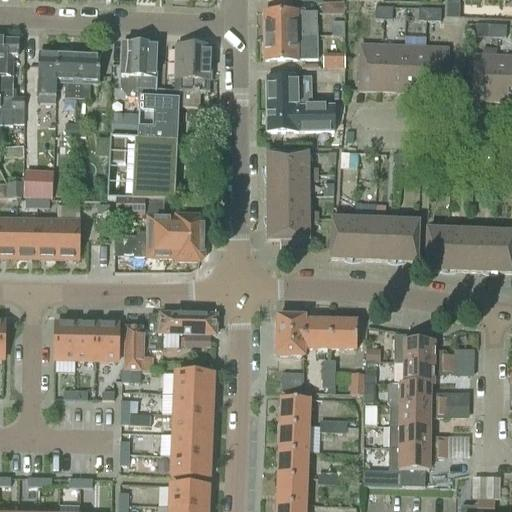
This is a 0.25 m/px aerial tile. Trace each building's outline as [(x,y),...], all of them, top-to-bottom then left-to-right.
[(343,4),(320,5),(321,17),(345,16),(343,4)] [(459,7),(446,6),(445,20),(458,21),(459,7)] [(383,23),(383,10),(374,10),(374,23),(383,23)] [(392,10),(383,10),(383,23),(391,24),(392,10)] [(428,25),(429,12),(418,11),(417,24),(428,25)] [(440,12),(429,12),(428,25),(440,25),(440,12)] [(264,40),(317,39),(316,14),(264,15),(264,40)] [(496,41),(497,28),(488,28),(488,41),(496,41)] [(497,28),(496,41),(505,41),(506,28),(497,28)] [(317,39),(264,40),(264,64),(317,63),(317,54),(326,54),(326,39),(317,39)] [(0,60),(3,61),(4,43),(3,43),(3,42),(0,42),(0,128),(11,129),(11,128),(11,116),(0,114),(0,60)] [(17,43),(4,43),(3,61),(0,60),(0,114),(11,116),(11,128),(24,128),(23,100),(12,100),(12,68),(17,68),(17,43)] [(138,100),(140,48),(121,47),(119,92),(125,101),(138,101),(138,100)] [(140,48),(138,100),(178,102),(178,94),(173,93),(173,94),(154,94),(156,48),(140,48)] [(380,95),(382,49),(359,48),(358,94),(380,95)] [(175,49),(173,93),(178,94),(191,94),(193,49),(175,49)] [(193,49),(191,94),(209,95),(210,50),(193,49)] [(403,50),(382,49),(380,95),(401,96),(403,50)] [(403,50),(401,96),(423,97),(425,51),(403,50)] [(425,51),(423,97),(445,98),(447,51),(425,51)] [(57,86),(58,56),(37,55),(36,85),(43,86),(42,108),(56,108),(57,86)] [(79,57),(58,56),(57,86),(64,86),(63,102),(77,103),(79,57)] [(79,57),(77,103),(89,103),(89,87),(99,88),(100,58),(79,57)] [(494,105),(496,59),(473,58),(471,105),(494,105)] [(343,59),(329,59),(329,70),(343,70),(343,59)] [(511,59),(496,59),(494,105),(511,106),(511,59)] [(264,82),(265,110),(308,109),(308,82),(308,81),(304,81),(264,82)] [(136,141),(109,140),(106,202),(116,203),(162,204),(174,205),(178,102),(138,100),(138,101),(137,118),(136,141)] [(333,109),(308,109),(265,110),(265,136),(333,135),(333,131),(343,131),(343,116),(333,116),(333,109)] [(109,117),(107,139),(109,139),(109,140),(136,141),(137,118),(111,117),(109,117)] [(84,140),(85,127),(65,126),(64,140),(84,140)] [(0,157),(20,158),(20,146),(0,146),(0,157)] [(269,174),(269,184),(266,186),(266,200),(308,200),(308,185),(317,185),(317,172),(308,172),(308,156),(266,157),(266,171),(269,174)] [(53,203),(54,178),(44,177),(43,202),(53,203)] [(334,198),(335,186),(325,186),(324,198),(334,198)] [(24,188),(9,187),(9,202),(24,202),(24,188)] [(308,215),(308,200),(266,200),(266,215),(269,217),(269,227),(266,229),(267,244),(280,244),(287,244),(294,244),(301,244),(308,244),(308,229),(317,228),(316,215),(308,215)] [(25,211),(37,211),(37,203),(25,203),(25,211)] [(49,204),(37,203),(37,211),(49,212),(49,204)] [(162,204),(116,203),(115,219),(142,219),(142,222),(148,222),(148,236),(136,236),(136,239),(122,239),(122,240),(122,241),(202,243),(203,224),(199,221),(176,220),(176,223),(161,223),(162,204)] [(97,217),(109,217),(109,209),(97,209),(97,217)] [(374,223),(360,222),(360,214),(346,214),(346,222),(331,221),(329,263),(344,264),(347,261),(356,261),(359,264),(373,265),(374,223)] [(389,216),(389,224),(374,223),(373,265),(387,265),(390,263),(394,263),(399,263),(402,266),(417,267),(418,225),(402,224),(403,216),(389,216)] [(0,261),(15,262),(16,224),(0,223),(0,261)] [(15,262),(36,262),(36,224),(16,224),(15,262)] [(36,262),(56,263),(57,224),(36,224),(36,262)] [(78,225),(57,224),(56,263),(77,263),(78,225)] [(468,276),(470,234),(455,233),(455,225),(442,225),(442,233),(426,232),(424,274),(439,274),(442,272),(447,272),(452,272),(454,275),(468,276)] [(484,234),(470,234),(468,276),(482,276),(485,273),(495,274),(497,277),(511,277),(511,235),(498,235),(498,227),(485,226),(484,234)] [(122,241),(122,240),(113,240),(113,260),(122,260),(122,258),(133,258),(133,261),(175,262),(175,264),(198,265),(202,261),(202,243),(122,241)] [(161,337),(215,338),(215,319),(149,317),(149,336),(143,335),(143,353),(160,354),(161,337)] [(276,320),(276,325),(276,359),(303,360),(303,353),(302,352),(303,324),(304,324),(304,321),(276,320)] [(329,325),(304,324),(303,324),(302,352),(303,353),(329,353),(329,325)] [(55,325),(54,364),(75,364),(76,326),(55,325)] [(356,325),(329,325),(329,353),(356,354),(356,325)] [(75,364),(96,364),(96,326),(76,326),(75,364)] [(117,365),(118,327),(96,326),(96,364),(117,365)] [(142,367),(142,330),(123,330),(123,374),(129,374),(140,374),(140,367),(142,367)] [(402,366),(452,367),(452,358),(442,358),(439,354),(433,354),(433,344),(405,344),(405,338),(393,338),(392,366),(402,366)] [(380,352),(365,352),(364,364),(375,365),(379,365),(380,352)] [(334,364),(323,364),(322,378),(334,378),(334,364)] [(452,367),(402,366),(402,387),(399,387),(433,388),(433,379),(442,379),(442,375),(452,375),(452,367)] [(373,372),(364,372),(364,386),(373,386),(373,372)] [(129,374),(122,374),(121,386),(129,386),(129,374)] [(141,375),(129,374),(129,386),(140,387),(141,375)] [(302,396),(303,377),(281,376),(280,395),(302,396)] [(175,377),(174,398),(212,400),(213,378),(175,377)] [(363,399),(363,378),(350,377),(349,398),(363,399)] [(334,391),(334,378),(322,378),(322,391),(334,391)] [(433,388),(399,387),(386,388),(385,388),(385,407),(388,408),(387,409),(448,410),(449,397),(429,397),(430,389),(433,389),(433,388)] [(63,395),(63,403),(75,403),(75,395),(63,395)] [(75,395),(75,403),(87,403),(87,395),(75,395)] [(101,396),(101,404),(113,404),(113,396),(101,396)] [(173,419),(211,420),(212,400),(174,398),(173,419)] [(308,403),(280,401),(279,428),(307,429),(308,418),(314,418),(314,403),(308,403)] [(121,404),(121,417),(129,417),(129,405),(121,404)] [(448,410),(387,409),(387,430),(429,431),(429,422),(448,422),(448,410)] [(121,417),(120,428),(128,429),(129,417),(121,417)] [(129,417),(128,429),(138,429),(138,417),(137,417),(129,417)] [(172,439),(210,440),(211,420),(173,419),(172,439)] [(332,436),(332,425),(319,424),(318,436),(332,436)] [(345,437),(346,425),(332,425),(332,436),(345,437)] [(307,429),(279,428),(278,455),(306,456),(307,445),(313,445),(313,430),(307,430),(307,429)] [(429,431),(387,430),(387,452),(398,452),(448,453),(448,444),(446,444),(446,441),(429,440),(429,431)] [(171,459),(209,461),(210,440),(172,439),(171,459)] [(120,457),(128,458),(128,446),(120,445),(120,457)] [(448,453),(398,452),(398,475),(428,475),(428,465),(434,465),(437,462),(448,462),(448,453)] [(278,455),(277,481),(305,482),(306,456),(278,455)] [(120,469),(128,470),(128,458),(120,457),(120,469)] [(170,481),(209,482),(209,461),(171,459),(170,481)] [(330,488),(330,477),(317,476),(316,488),(330,488)] [(343,489),(344,477),(330,477),(330,488),(343,489)] [(0,489),(10,490),(10,482),(0,481),(0,489)] [(305,482),(277,481),(276,507),(304,508),(305,482)] [(27,490),(39,490),(39,482),(27,482),(27,490)] [(51,491),(51,483),(39,482),(39,490),(51,491)] [(68,491),(80,491),(80,483),(68,483),(68,491)] [(92,491),(92,483),(80,483),(80,491),(92,491)] [(170,489),(169,511),(203,511),(207,511),(208,491),(170,489)] [(119,509),(127,509),(127,497),(119,497),(119,509)] [(484,511),(485,500),(476,500),(476,505),(473,508),(460,508),(460,511),(484,511)] [(493,511),(493,501),(485,500),(484,511),(493,511)]
